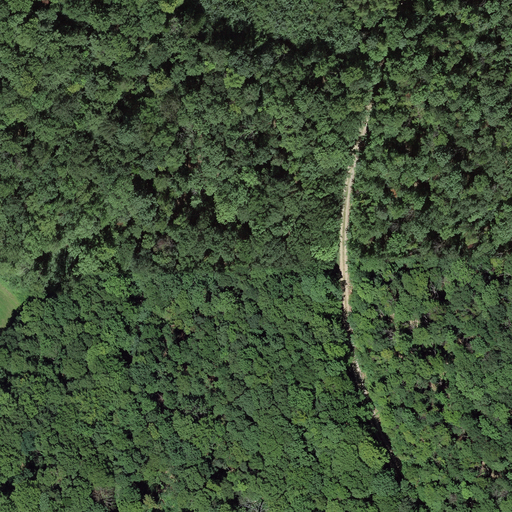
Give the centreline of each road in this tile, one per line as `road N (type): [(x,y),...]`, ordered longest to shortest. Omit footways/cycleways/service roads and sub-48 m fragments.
road 1 (track): [(424,511),(373,430),(342,287),(346,186),(403,0)]
road 2 (track): [(91,0),(86,90),(95,159),(135,286),(137,317),(114,422),(120,511)]
